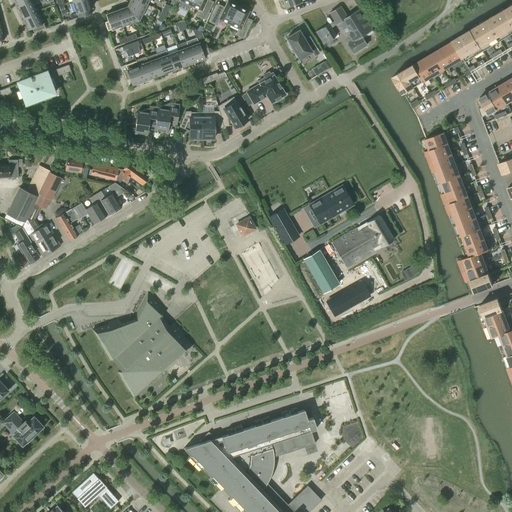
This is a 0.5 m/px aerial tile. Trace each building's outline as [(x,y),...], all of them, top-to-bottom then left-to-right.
[(92,7),(89,0),(77,0),(73,2),(78,17),(91,13),(90,8),(92,7)] [(146,4),(138,0),(130,0),(127,7),(138,20),(146,4)] [(172,0),(171,3),(188,11),(190,5),(192,0),(172,0)] [(192,0),(190,5),(200,10),(198,16),(204,19),(210,7),(204,4),(205,0),(192,0)] [(228,1),(227,0),(221,12),(216,9),(210,21),(216,24),(219,19),(229,24),(238,6),(236,5),(235,2),(231,0),(228,1)] [(32,1),(18,7),(23,18),(37,11),(32,1)] [(238,6),(229,24),(239,28),(236,34),(243,37),(249,25),(243,22),(248,11),(247,10),(246,7),(242,5),(239,6),(238,6)] [(372,30),(359,9),(347,17),(340,6),(329,13),(336,24),(339,23),(351,42),(348,44),(354,53),(367,45),(361,36),(372,30)] [(138,20),(127,7),(116,11),(122,26),(138,20)] [(511,20),(506,9),(497,15),(509,36),(511,33),(511,20)] [(45,28),(37,11),(23,18),(29,29),(32,28),(33,32),(45,28)] [(122,26),(116,11),(106,14),(108,20),(104,22),(107,31),(122,26)] [(166,13),(162,11),(157,20),(162,22),(166,13)] [(497,15),(488,20),(501,41),(509,36),(497,15)] [(488,20),(479,25),(492,46),(501,41),(488,20)] [(324,44),(336,36),(328,24),(316,32),(324,44)] [(479,25),(470,30),(483,51),(492,46),(479,25)] [(288,37),(286,38),(289,43),(289,44),(292,50),(293,49),(299,59),(311,52),(311,51),(316,48),(309,36),(304,39),(298,30),(292,34),(287,36),(288,37)] [(470,30),(462,35),(474,56),(483,51),(470,30)] [(126,37),(127,42),(137,38),(135,34),(126,37)] [(462,35),(452,41),(453,41),(462,58),(465,62),(474,56),(462,35)] [(204,58),(203,55),(209,53),(205,41),(199,43),(196,37),(195,38),(186,41),(194,62),(204,58)] [(194,62),(186,41),(176,45),(178,51),(177,51),(183,66),(194,62)] [(443,47),(452,64),(462,58),(453,41),(443,47)] [(443,47),(433,53),(444,72),(443,70),(452,64),(443,47)] [(167,55),(168,54),(166,49),(155,53),(163,73),(173,70),(167,55)] [(177,51),(168,54),(167,55),(173,70),(183,66),(177,51)] [(163,73),(155,53),(146,57),(153,77),(163,73)] [(423,59),(434,78),(444,72),(433,53),(423,59)] [(153,77),(146,57),(145,56),(135,60),(136,61),(143,81),(153,77)] [(321,63),(326,70),(331,66),(327,59),(321,63)] [(413,65),(423,81),(432,76),(434,78),(423,59),(413,65)] [(125,65),(127,70),(123,71),(126,80),(130,78),(132,85),(143,81),(136,61),(125,65)] [(68,65),(56,69),(58,76),(70,71),(68,65)] [(403,70),(413,87),(423,81),(413,65),(404,71),(403,70)] [(399,87),(403,93),(413,87),(403,70),(393,76),(393,77),(399,88),(399,87)] [(18,82),(20,89),(17,91),(19,98),(23,97),(26,104),(54,93),(46,71),(18,82)] [(258,81),(259,84),(246,91),(253,104),(264,97),(263,96),(266,95),(271,103),(275,100),(276,102),(282,98),(281,97),(285,94),(281,88),(282,87),(279,81),(278,82),(272,73),(270,74),(268,72),(263,75),(264,77),(258,81)] [(201,83),(201,78),(193,81),(192,87),(201,83)] [(506,82),(497,87),(506,102),(507,102),(511,98),(511,89),(507,81),(507,82),(507,81),(506,82)] [(0,97),(11,93),(9,87),(0,90),(0,97)] [(497,87),(488,93),(497,108),(496,108),(497,111),(508,104),(507,102),(506,102),(497,87)] [(497,108),(488,93),(478,99),(482,106),(478,108),(478,109),(481,117),(496,108),(497,108)] [(218,106),(219,111),(223,127),(233,124),(235,127),(247,120),(233,97),(218,106)] [(420,104),(417,99),(410,103),(413,108),(420,104)] [(158,107),(155,130),(167,131),(168,123),(176,124),(179,104),(170,103),(159,107),(158,107)] [(155,130),(158,107),(150,106),(149,108),(141,111),(138,111),(137,113),(134,114),(136,119),(134,133),(146,135),(147,129),(155,130)] [(190,139),(202,139),(201,112),(190,112),(190,111),(186,111),(179,127),(190,131),(190,139)] [(213,112),(201,112),(202,139),(214,139),(213,130),(223,127),(219,111),(213,111),(213,112)] [(445,131),(425,139),(429,150),(450,142),(445,131)] [(450,142),(429,150),(433,160),(454,153),(454,152),(451,153),(448,143),(450,142)] [(433,160),(438,171),(458,164),(454,153),(433,160)] [(511,157),(511,158),(499,163),(503,174),(511,170),(511,157)] [(83,173),(83,168),(81,168),(82,161),(67,159),(65,170),(83,173)] [(0,177),(18,177),(17,160),(8,160),(8,164),(0,164),(0,177)] [(93,163),(92,169),(91,174),(91,175),(115,180),(119,175),(126,180),(130,176),(142,184),(148,176),(142,172),(144,169),(140,167),(139,169),(129,162),(123,170),(93,163)] [(438,171),(442,182),(462,174),(458,164),(438,171)] [(37,196),(49,172),(50,171),(43,167),(30,192),(20,187),(4,219),(16,225),(21,227),(26,218),(37,196)] [(49,172),(37,196),(39,194),(50,200),(62,179),(49,172)] [(462,174),(442,182),(446,192),(464,186),(460,175),(462,174)] [(101,191),(95,194),(107,215),(121,207),(115,197),(126,191),(114,182),(108,186),(112,193),(105,198),(101,191)] [(342,185),(309,204),(318,219),(313,221),(316,226),(353,204),(342,185)] [(464,186),(446,192),(450,203),(470,195),(467,196),(464,186)] [(81,202),(76,205),(83,217),(88,214),(93,223),(107,215),(95,194),(89,198),(93,205),(85,209),(81,202)] [(450,203),(454,214),(474,206),(470,195),(450,203)] [(76,205),(56,218),(70,241),(78,235),(69,222),(71,221),(69,216),(73,213),(77,220),(83,217),(76,205)] [(474,206),(454,214),(458,224),(478,217),(478,216),(476,217),(472,207),(474,206)] [(283,209),(269,217),(285,244),(299,235),(283,209)] [(394,240),(380,215),(379,215),(332,242),(347,267),(394,240)] [(236,224),(242,235),(255,228),(249,217),(236,224)] [(458,224),(462,235),(482,227),(478,217),(458,224)] [(26,218),(21,227),(28,235),(42,257),(51,251),(42,237),(35,242),(30,233),(34,231),(26,218)] [(34,231),(30,233),(35,242),(42,237),(51,251),(60,246),(47,223),(34,231)] [(18,243),(22,249),(21,249),(29,263),(39,257),(31,243),(30,244),(26,237),(28,235),(21,227),(16,225),(12,228),(20,242),(18,243)] [(462,235),(466,246),(486,238),(482,227),(462,235)] [(462,259),(463,259),(480,253),(488,250),(484,239),(486,238),(466,246),(470,256),(462,259)] [(463,259),(467,270),(487,262),(483,252),(488,250),(480,253),(463,259)] [(326,294),(340,285),(319,251),(305,260),(326,294)] [(470,280),(470,281),(489,274),(485,263),(487,262),(467,270),(470,280)] [(413,265),(400,273),(405,281),(418,274),(413,265)] [(489,274),(470,281),(474,292),(493,285),(489,274)] [(109,324),(93,329),(101,343),(100,344),(110,360),(113,357),(122,368),(118,372),(129,391),(130,391),(134,396),(152,380),(152,381),(163,371),(162,370),(192,345),(183,336),(186,334),(175,322),(168,326),(159,315),(165,312),(148,292),(135,316),(138,319),(126,329),(125,327),(118,319),(108,322),(109,324)] [(511,295),(511,293),(503,296),(505,302),(511,299),(511,295)] [(498,298),(479,305),(483,316),(493,313),(504,308),(502,309),(498,298)] [(484,316),(488,327),(508,319),(504,308),(493,313),(483,316),(484,316)] [(492,338),(499,335),(511,330),(511,328),(508,319),(488,327),(492,338)] [(511,330),(499,335),(503,345),(511,341),(511,330)] [(511,341),(503,345),(507,356),(511,354),(511,341)] [(307,485),(287,504),(267,483),(269,479),(271,476),(272,472),(273,468),(273,464),(274,460),(274,457),(315,443),(310,430),(316,428),(313,417),(307,419),(304,409),(298,411),(296,407),(281,412),(282,416),(270,420),(269,416),(253,421),(255,425),(243,429),(242,425),(226,430),(227,434),(214,438),(208,432),(199,441),(200,442),(184,448),(190,455),(188,458),(199,469),(202,467),(210,476),(208,478),(219,490),(222,487),(230,496),(227,499),(239,511),(242,508),(245,511),(308,511),(321,500),(307,485)] [(14,412),(3,422),(14,434),(13,435),(22,445),(23,444),(24,446),(33,438),(31,437),(43,427),(33,416),(27,423),(25,421),(23,422),(14,412)] [(118,501),(106,488),(106,487),(98,478),(98,479),(93,473),(71,492),(76,498),(84,507),(98,495),(109,509),(118,501)]
